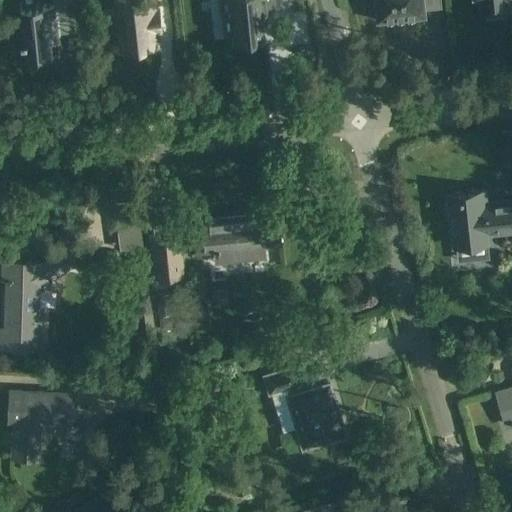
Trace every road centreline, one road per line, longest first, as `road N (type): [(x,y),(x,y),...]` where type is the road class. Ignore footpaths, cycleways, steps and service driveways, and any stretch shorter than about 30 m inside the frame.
road 1 (residential): [(470,511),(361,124)]
road 2 (residential): [(0,164),(361,124)]
road 3 (residential): [(361,124),(511,108)]
road 4 (residential): [(361,124),(328,0)]
